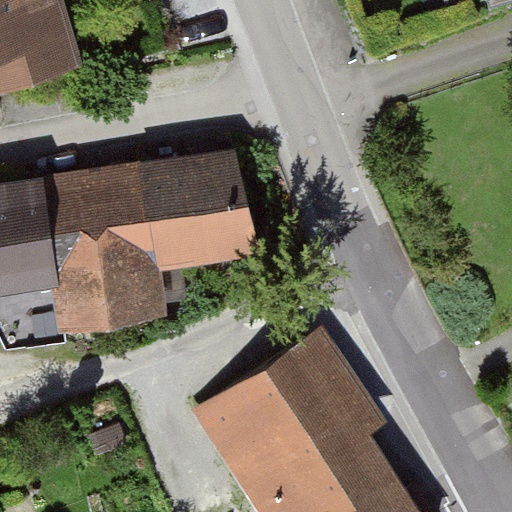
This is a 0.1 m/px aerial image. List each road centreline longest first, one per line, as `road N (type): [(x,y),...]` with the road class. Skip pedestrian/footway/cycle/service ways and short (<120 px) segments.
road 1 (residential): [(0,416),(207,360),(375,275)]
road 2 (residential): [(303,93),(0,150)]
road 3 (unclassified): [(375,275),(504,511)]
road 4 (unclassified): [(303,93),(375,275)]
